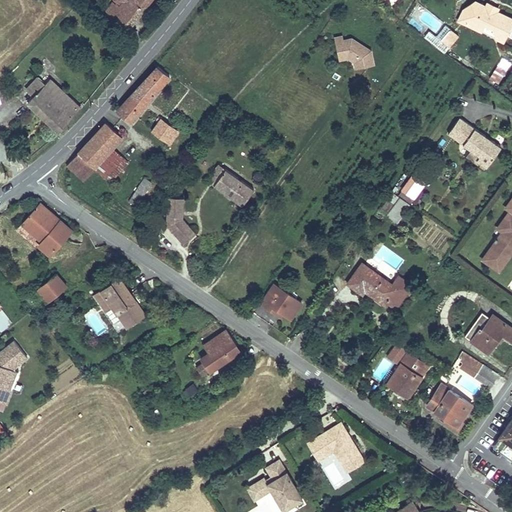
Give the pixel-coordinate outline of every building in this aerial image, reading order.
[(154,0),(113,0),(115,1),(106,13),(128,32),(154,0)] [(492,11),(487,9),(487,8),(487,7),(487,6),(486,6),(485,5),(475,1),(463,9),(464,23),(482,31),(485,24),(495,29),(494,30),(497,38),(504,41),(511,23),(511,17),(496,10),(492,11)] [(486,2),(485,5),(486,6),(487,6),(487,7),(487,8),(487,9),(492,11),(496,10),(498,7),(486,2)] [(451,29),(445,36),(452,43),(459,35),(451,29)] [(343,36),(334,38),(339,59),(348,57),(355,61),(356,68),(374,65),(371,50),(352,38),(344,40),(343,36)] [(449,47),(452,43),(445,36),(441,40),(449,47)] [(502,57),(490,79),(498,83),(510,61),(502,57)] [(169,75),(157,66),(126,100),(125,99),(123,101),(124,102),(116,110),(130,122),(169,75)] [(47,82),(25,106),(56,136),(80,112),(47,82)] [(460,117),(448,133),(471,149),(480,156),(477,160),(486,166),(501,146),(489,138),(488,140),(484,137),(485,135),(460,117)] [(152,131),(169,144),(177,133),(174,130),(176,128),(162,118),(152,131)] [(122,137),(106,122),(78,152),(95,167),(112,147),(122,137)] [(112,147),(95,167),(104,175),(122,156),(112,147)] [(480,156),(471,149),(465,156),(484,169),(486,166),(477,160),(480,156)] [(95,167),(78,152),(67,164),(83,179),(95,167)] [(214,185),(225,168),(219,164),(208,180),(214,185)] [(200,174),(192,168),(184,178),(192,184),(200,174)] [(254,189),(225,168),(214,185),(242,205),(254,189)] [(145,193),(152,183),(144,178),(138,188),(145,193)] [(406,184),(398,195),(400,197),(409,203),(417,192),(406,184)] [(136,206),(145,193),(138,188),(129,201),(136,206)] [(387,215),(400,197),(398,195),(394,192),(381,211),(387,215)] [(183,218),(184,197),(168,196),(166,224),(178,238),(190,227),(183,218)] [(409,203),(400,197),(387,215),(397,222),(410,204),(409,203)] [(511,198),(505,207),(510,210),(497,228),(502,231),(490,249),(503,258),(511,246),(511,198)] [(54,259),(78,233),(46,208),(26,228),(46,245),(42,250),(54,259)] [(195,233),(190,227),(178,238),(183,244),(195,233)] [(511,246),(503,258),(490,249),(483,258),(499,270),(511,252),(511,246)] [(365,291),(367,288),(387,302),(395,308),(406,294),(392,285),(362,262),(347,283),(362,294),(365,291)] [(398,276),(392,285),(406,294),(411,286),(398,276)] [(43,289),(51,302),(67,291),(58,278),(43,289)] [(129,329),(146,318),(123,279),(99,294),(109,311),(115,307),(129,329)] [(274,283),(261,302),(268,307),(271,304),(283,312),(291,318),(302,302),(274,283)] [(367,288),(365,291),(385,305),(387,302),(367,288)] [(268,307),(261,302),(254,313),(261,318),(268,307)] [(281,315),(283,312),(271,304),(268,307),(281,315)] [(0,331),(12,322),(3,311),(0,313),(0,331)] [(490,317),(482,312),(469,330),(474,335),(471,340),(489,353),(498,340),(502,334),(504,336),(511,341),(511,340),(511,327),(493,314),(490,317)] [(465,336),(471,340),(474,335),(469,330),(465,336)] [(16,334),(0,347),(0,368),(6,376),(33,354),(16,334)] [(189,388),(236,354),(222,334),(187,356),(190,362),(177,371),(189,388)] [(398,343),(400,340),(397,338),(394,342),(396,345),(388,355),(396,361),(406,349),(398,343)] [(408,346),(400,340),(398,343),(406,349),(408,346)] [(399,386),(410,394),(422,376),(418,374),(425,363),(408,351),(387,383),(397,389),(399,386)] [(490,386),(498,374),(470,355),(467,359),(463,356),(462,357),(462,358),(464,360),(460,366),(490,386)] [(394,364),(389,361),(382,371),(378,368),(374,375),(383,380),(394,364)] [(418,374),(422,376),(429,366),(425,363),(418,374)] [(438,389),(446,394),(450,389),(441,383),(438,389)] [(397,389),(408,397),(410,394),(399,386),(397,389)] [(461,419),(472,404),(450,389),(446,394),(438,389),(427,404),(441,414),(457,425),(461,419)] [(5,397),(0,400),(0,420),(2,423),(16,414),(5,397)] [(461,419),(457,425),(441,414),(439,418),(458,431),(464,422),(461,419)] [(362,454),(341,419),(309,439),(321,458),(336,449),(345,464),(362,454)] [(511,420),(494,445),(511,458),(511,455),(511,420)] [(362,454),(345,464),(350,471),(367,462),(362,454)] [(267,474),(257,480),(264,492),(274,487),(286,508),(305,497),(282,457),(269,464),(275,474),(269,477),(267,474)] [(257,480),(250,484),(257,496),(264,492),(257,480)] [(418,511),(409,498),(394,508),(397,511),(396,511),(418,511)]
